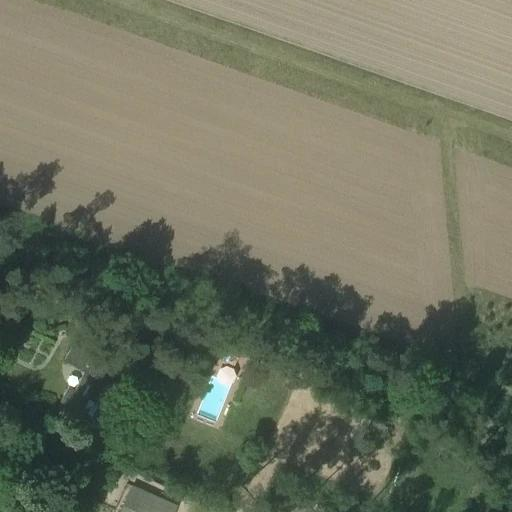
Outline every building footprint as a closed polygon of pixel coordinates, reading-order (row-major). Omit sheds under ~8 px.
[(67,384),(59,401),(103,424),(123,387),(100,375),(101,374),(107,360),(72,343),(64,359),(83,368),(75,387),(67,384)] [(208,374),(193,414),(216,423),(232,384),(208,374)] [(365,417),(357,439),(379,447),(387,427),(365,417)] [(121,445),(118,455),(128,460),(133,451),(121,445)] [(141,511),(171,511),(175,505),(131,485),(123,503),(141,511)]
